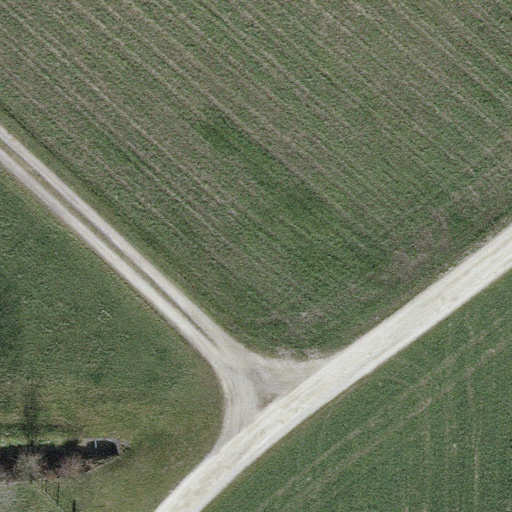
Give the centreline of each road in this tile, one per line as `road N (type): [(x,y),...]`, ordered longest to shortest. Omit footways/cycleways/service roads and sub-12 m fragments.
road 1 (track): [(511,257),(394,351),(278,415),(192,511)]
road 2 (track): [(278,415),(0,151)]
